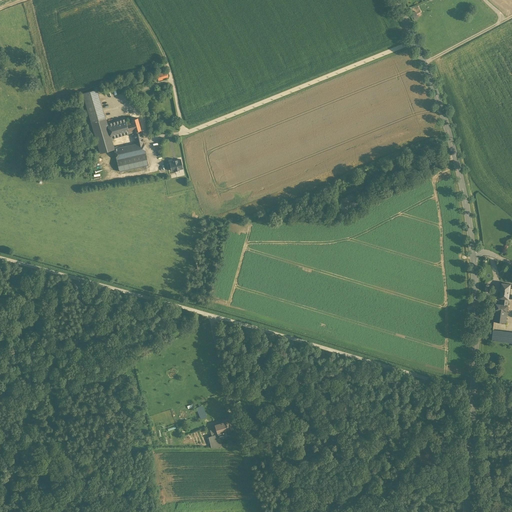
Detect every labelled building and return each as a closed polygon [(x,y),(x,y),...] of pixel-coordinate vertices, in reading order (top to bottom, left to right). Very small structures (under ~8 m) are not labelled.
[(100,90),(83,94),(98,154),(117,149),(114,139),(143,132),(140,120),(133,122),(133,125),(128,126),(127,120),(109,124),(100,90)] [(119,174),(151,166),(146,143),(143,133),(135,135),(137,144),(113,150),(119,174)] [(182,160),(170,163),(172,172),(185,169),(182,160)] [(351,204),(350,201),(355,199),(354,193),(347,195),(347,197),(342,198),(344,206),(351,204)] [(511,284),(502,283),(500,298),(502,298),(509,299),(511,284)] [(505,332),(507,310),(496,309),(493,330),(505,332)] [(511,332),(505,332),(493,330),(492,340),(511,342),(511,332)] [(197,406),(201,419),(207,418),(203,405),(197,406)] [(229,421),(214,425),(215,428),(211,430),(213,436),(208,437),(211,450),(222,447),(220,440),(227,438),(226,432),(231,431),(229,421)]
